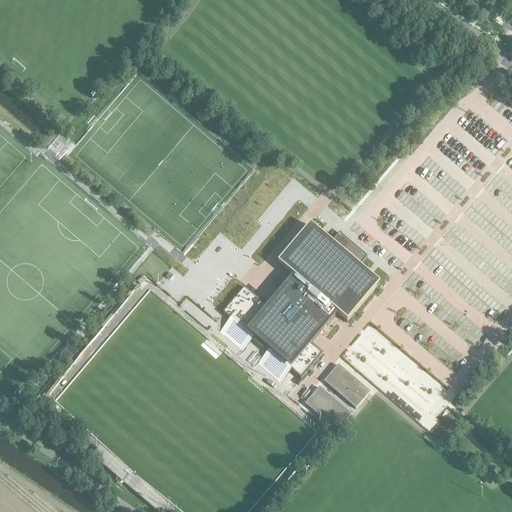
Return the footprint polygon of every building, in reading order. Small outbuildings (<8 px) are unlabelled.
[(243,287),(222,313),(223,314),(230,320),(253,339),(262,347),(264,346),(268,349),(266,351),(268,352),(291,371),(301,380),(310,369),(313,365),(323,354),(312,346),(321,335),(337,315),(347,323),(380,285),(370,277),(366,274),(359,267),(367,257),(339,234),(331,244),(310,226),(309,225),(277,264),(292,276),(275,296),(266,306),(258,300),(258,301),(254,298),(255,297),(243,287)] [(480,353),(490,343),(482,336),(473,346),(480,353)] [(404,352),(399,349),(394,355),(379,342),(374,347),(394,364),(404,352)] [(337,366),(323,382),(356,410),(370,393),(337,366)] [(319,388),(305,404),(337,432),(351,415),(319,388)] [(91,444),(87,439),(81,443),(86,449),(91,444)] [(154,511),(162,511),(167,506),(98,447),(89,457),(154,511)]
